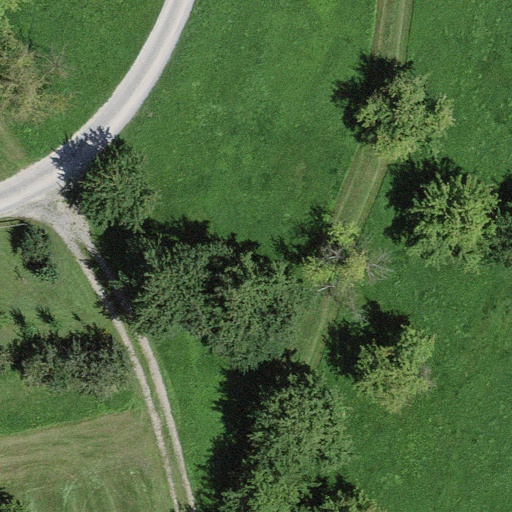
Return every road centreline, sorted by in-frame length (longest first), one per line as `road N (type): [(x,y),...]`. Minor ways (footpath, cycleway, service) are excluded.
road 1 (track): [(189,511),(147,357),(48,185)]
road 2 (track): [(180,0),(100,138),(48,185),(0,203)]
